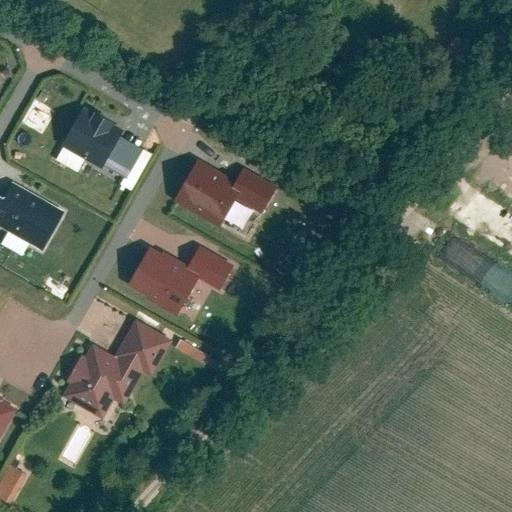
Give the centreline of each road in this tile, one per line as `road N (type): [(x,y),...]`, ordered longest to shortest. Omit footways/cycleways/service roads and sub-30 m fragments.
road 1 (unclassified): [(127,511),(511,77)]
road 2 (residential): [(24,344),(76,316),(183,126),(40,45)]
